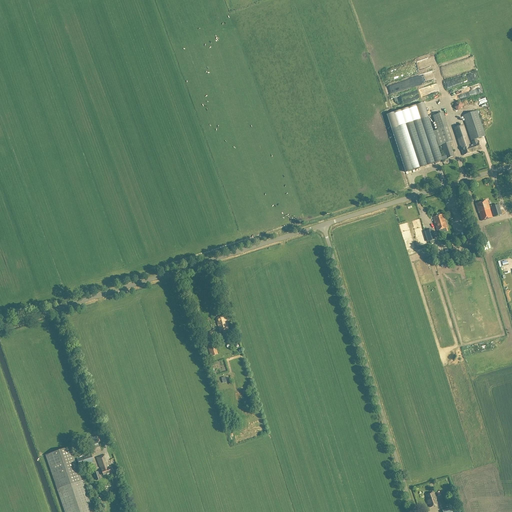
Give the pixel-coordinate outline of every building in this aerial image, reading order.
[(458,110),(464,106),(461,101),(454,105),(458,110)] [(408,110),(399,111),(400,118),(410,116),(408,110)] [(477,111),(463,116),(471,141),(485,136),(477,111)] [(435,131),(433,132),(428,118),(415,122),(391,130),(405,172),(428,165),(454,157),(450,143),(452,142),(443,113),(433,117),(437,130),(435,131)] [(472,153),(470,146),(463,125),(454,128),(463,156),(472,153)] [(470,146),(472,153),(473,153),(472,153),(480,150),(478,144),(477,141),(471,143),(472,145),(470,146)] [(487,201),(476,204),(481,221),(492,218),(490,209),(487,201)] [(499,205),(491,208),(493,217),(502,215),(499,205)] [(442,215),(433,217),(437,231),(446,228),(442,215)] [(509,219),(496,223),(500,235),(509,233),(507,225),(511,224),(509,219)] [(434,243),(433,240),(435,240),(432,230),(425,232),(428,242),(429,242),(430,245),(434,243)] [(442,262),(437,245),(432,247),(437,264),(442,262)] [(224,316),(216,319),(220,332),(228,329),(224,316)] [(214,330),(206,333),(208,341),(217,338),(214,330)] [(207,345),(210,357),(218,355),(214,343),(207,345)] [(91,446),(98,443),(96,437),(88,440),(91,446)] [(100,450),(99,445),(92,446),(94,453),(100,450)] [(82,456),(93,452),(91,446),(80,451),(82,456)] [(67,448),(45,456),(64,511),(94,511),(84,481),(81,482),(71,452),(68,453),(67,448)] [(77,459),(79,467),(94,462),(91,454),(77,459)] [(105,455),(97,458),(101,471),(103,477),(113,473),(111,467),(109,468),(105,455)] [(433,493),(425,495),(430,508),(438,505),(433,493)]
